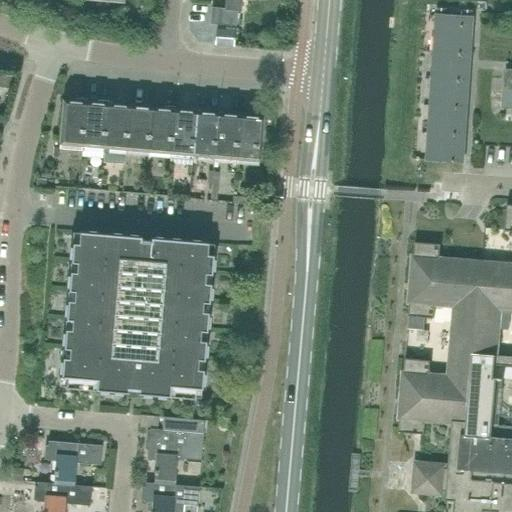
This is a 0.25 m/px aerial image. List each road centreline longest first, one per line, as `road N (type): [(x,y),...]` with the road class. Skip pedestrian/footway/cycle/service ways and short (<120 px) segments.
road 1 (residential): [(10,356),(21,174),(52,48)]
road 2 (unclassified): [(284,511),(308,226)]
road 3 (residential): [(7,416),(126,425),(117,511)]
road 4 (residential): [(321,78),(171,66)]
road 5 (residential): [(171,66),(52,48)]
